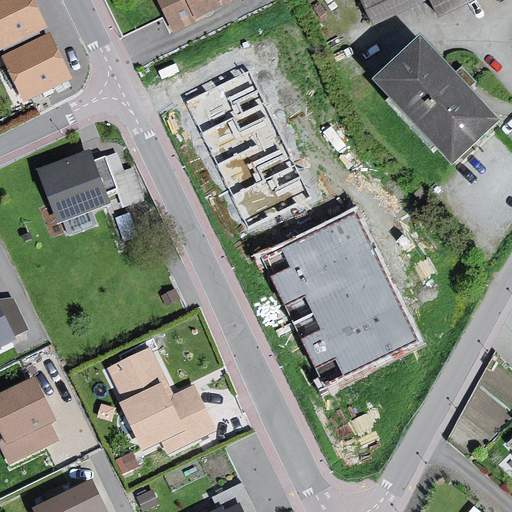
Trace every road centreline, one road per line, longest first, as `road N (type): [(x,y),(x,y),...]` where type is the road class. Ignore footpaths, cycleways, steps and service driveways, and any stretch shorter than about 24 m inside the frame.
road 1 (residential): [(120,87),(328,511)]
road 2 (residential): [(374,511),(511,273)]
road 3 (residential): [(120,87),(0,149)]
